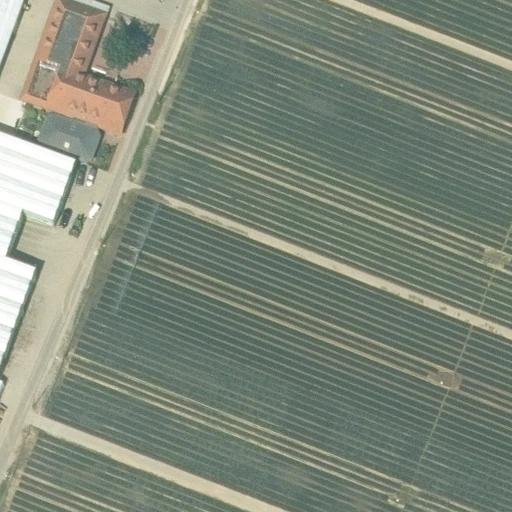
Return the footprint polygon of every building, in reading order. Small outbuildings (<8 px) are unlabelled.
[(0,0),(0,395),(4,386),(0,384),(0,374),(5,360),(0,357),(0,72),(26,0),(0,0)] [(83,10),(58,1),(23,102),(47,110),(68,52),(83,10)] [(105,17),(83,10),(68,52),(90,59),(105,17)] [(90,59),(68,52),(47,110),(74,120),(99,129),(121,137),(135,96),(83,78),(90,59)] [(72,125),(53,118),(48,120),(39,144),(42,149),(43,149),(41,154),(77,167),(78,162),(86,164),(92,162),(100,139),(97,134),(99,129),(74,120),(72,125)] [(0,138),(0,357),(5,360),(37,275),(6,264),(24,217),(54,228),(77,167),(41,154),(0,138)]
